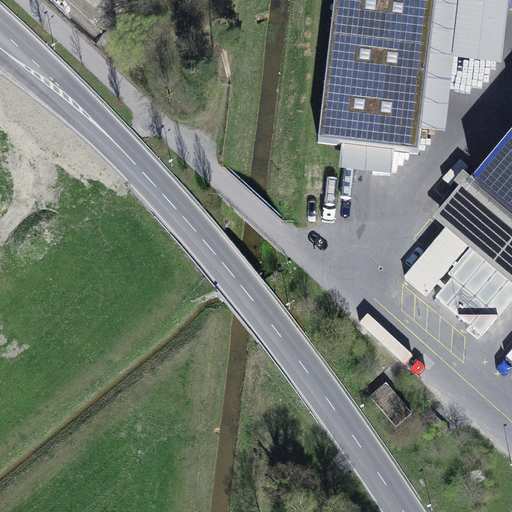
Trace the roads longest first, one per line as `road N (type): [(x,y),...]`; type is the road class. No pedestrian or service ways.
road 1 (primary): [(401,511),(329,399),(199,237),(0,30)]
road 2 (unclassified): [(511,441),(284,240)]
road 3 (track): [(231,0),(219,108),(200,162)]
